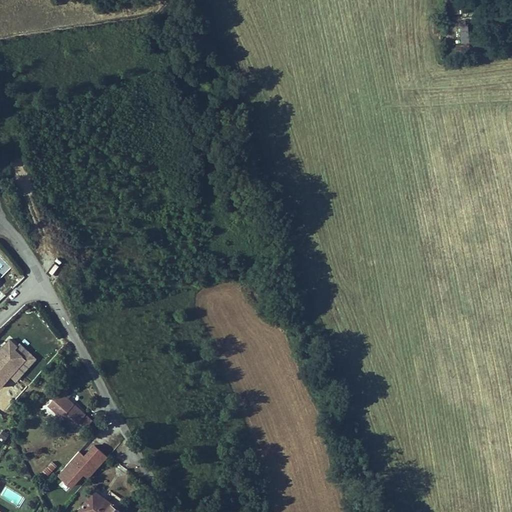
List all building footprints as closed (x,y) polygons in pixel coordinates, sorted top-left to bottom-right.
[(469,23),(459,24),(461,43),(470,42),(469,23)] [(0,349),(0,386),(11,375),(16,380),(36,357),(20,343),(17,345),(9,338),(0,349)] [(64,386),(48,403),(62,415),(57,420),(70,431),(72,429),(79,436),(94,420),(69,397),(73,393),(64,386)] [(91,475),(109,454),(95,443),(85,454),(80,450),(60,474),(74,485),(85,471),(91,475)] [(116,511),(120,505),(116,503),(120,496),(111,490),(106,497),(92,488),(77,511),(78,511),(116,511)]
